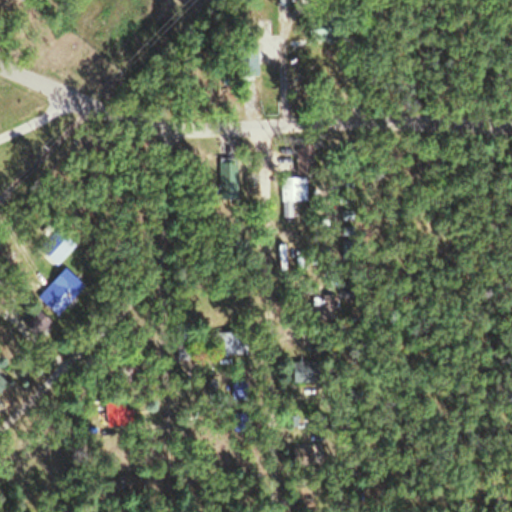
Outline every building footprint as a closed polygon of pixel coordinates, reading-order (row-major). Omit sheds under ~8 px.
[(292,172),(303,172),(303,154),(292,154),(292,172)] [(234,193),(234,162),(217,162),(217,193),(234,193)] [(303,176),(278,176),(278,216),(288,216),(288,201),(303,201),(303,176)] [(34,246),(51,264),(72,244),(56,226),(34,246)] [(33,296),(53,315),(81,287),(62,268),(33,296)] [(195,311),(208,311),(208,300),(195,300),(195,311)] [(48,320),(33,309),(22,325),(37,336),(48,320)] [(207,354),(231,354),(231,332),(207,332),(207,354)] [(174,353),(177,367),(189,365),(187,351),(174,353)] [(241,401),(241,381),(229,381),(229,401),(241,401)] [(125,402),(101,402),(101,425),(125,425),(125,402)] [(229,432),(244,432),(244,414),(229,414),(229,432)] [(306,487),(289,487),(289,510),(306,510),(306,487)]
